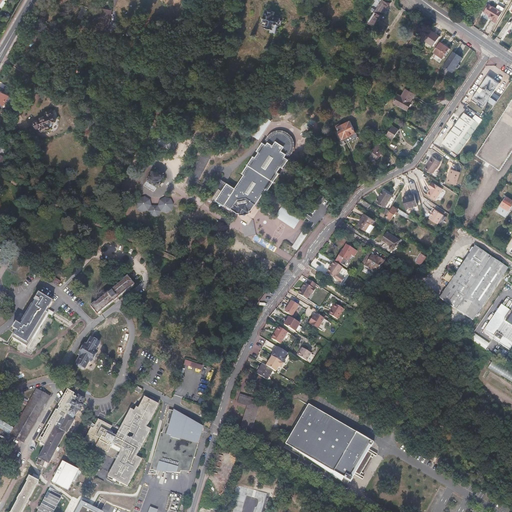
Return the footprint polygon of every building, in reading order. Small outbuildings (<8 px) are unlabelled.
[(382,0),(381,3),(378,7),(370,20),(365,28),(366,29),(369,25),(373,27),(375,23),(375,20),(377,16),(381,18),(384,13),(384,12),(388,5),(389,5),(392,0),(391,0),(382,0)] [(489,4),(489,5),(486,3),(482,10),(485,12),(484,13),(490,16),(489,17),(492,19),(491,20),(494,22),(496,23),(503,12),(489,4)] [(378,7),(375,5),(372,9),(374,10),(368,19),(370,20),(378,7)] [(112,11),(103,9),(99,29),(108,31),(112,11)] [(264,21),(265,21),(264,24),(267,25),(267,28),(272,29),(271,32),(277,33),(279,25),(280,24),(282,24),(283,20),(281,19),(281,18),(274,16),(275,12),(267,10),(264,21)] [(49,27),(38,21),(35,27),(46,33),(49,27)] [(366,29),(365,28),(355,43),(360,45),(369,31),(366,29)] [(439,36),(430,31),(424,41),(433,46),(439,36)] [(450,48),(441,42),(435,51),(443,57),(450,48)] [(454,74),(464,58),(454,52),(444,67),(454,74)] [(46,58),(43,56),(34,71),(37,72),(39,69),(40,69),(45,61),(46,58)] [(500,82),(492,77),(489,74),(471,98),(477,103),(476,104),(481,108),(488,99),(494,104),(497,101),(490,96),(500,82)] [(352,89),(348,86),(343,92),(347,95),(352,89)] [(402,96),(399,94),(394,104),(409,111),(414,102),(412,101),(416,93),(406,88),(402,96)] [(9,96),(0,90),(0,102),(8,107),(13,98),(9,96)] [(511,151),(511,101),(476,156),(499,171),(511,151)] [(242,110),(233,108),(232,115),(241,117),(242,110)] [(43,119),(36,122),(39,128),(40,128),(41,129),(42,130),(43,130),(44,130),(45,130),(46,130),(52,128),(52,127),(53,126),(54,126),(54,125),(54,124),(54,123),(57,122),(52,111),(47,113),(48,114),(46,116),(42,117),(43,119)] [(474,121),(463,113),(441,143),(452,151),(474,121)] [(174,115),(172,123),(194,130),(197,122),(174,115)] [(265,116),(264,117),(252,135),(260,140),(272,121),(265,116)] [(359,137),(357,133),(351,121),(342,125),(341,124),(337,126),(339,131),(337,133),(341,141),(344,140),(346,144),(359,137)] [(399,129),(393,126),(387,136),(393,140),(399,129)] [(255,155),(247,168),(244,172),(246,174),(241,183),(242,188),(237,189),(221,179),(209,197),(237,216),(240,212),(241,212),(243,212),(243,214),(248,213),(254,212),(253,210),(255,209),(268,189),(271,191),(283,173),(280,172),(284,166),(286,168),(292,160),(286,157),(288,154),(291,156),(293,152),(295,147),(295,145),(295,142),(295,140),(294,138),(293,137),(291,135),(289,133),(285,131),(283,131),(281,131),(279,131),(277,131),(275,132),(273,133),(271,135),(269,137),(267,140),(270,142),(268,145),(264,142),(258,150),(260,152),(257,157),(255,155)] [(163,132),(161,138),(159,145),(177,151),(182,139),(163,132)] [(375,149),(376,150),(370,159),(375,162),(381,153),(383,155),(385,151),(383,150),(385,147),(379,143),(375,149)] [(4,149),(0,147),(0,153),(2,155),(8,158),(9,155),(3,153),(4,149)] [(213,156),(204,152),(189,184),(197,188),(213,156)] [(440,163),(431,157),(423,170),(432,175),(440,163)] [(158,171),(155,169),(145,185),(154,191),(165,175),(161,173),(161,172),(158,170),(158,171)] [(459,173),(450,169),(446,182),(455,185),(459,173)] [(429,188),(431,189),(427,196),(435,201),(442,189),(432,183),(429,188)] [(393,197),(384,191),(377,202),(386,208),(393,197)] [(415,194),(408,196),(412,208),(417,207),(416,203),(418,203),(416,198),(417,198),(415,194)] [(408,196),(402,199),(406,211),(412,208),(408,196)] [(511,209),(511,198),(507,196),(501,206),(511,211),(511,209)] [(137,204),(139,209),(144,212),(149,211),(150,212),(153,217),(158,217),(161,212),(162,212),(168,213),(173,210),(174,205),(172,200),(166,198),(161,201),(159,206),(159,207),(153,207),(152,206),(151,201),(146,198),(140,199),(137,204)] [(284,205),(278,215),(297,227),(303,218),(284,205)] [(511,211),(501,206),(497,212),(507,218),(511,211)] [(396,215),(398,212),(409,219),(419,224),(420,222),(410,216),(398,209),(393,207),(387,217),(392,219),(395,214),(396,215)] [(431,216),(429,219),(437,224),(443,215),(435,210),(433,214),(432,213),(431,216)] [(373,220),(365,214),(358,225),(366,231),(373,220)] [(300,249),(310,233),(305,229),(294,245),(300,249)] [(389,232),(383,240),(392,246),(391,247),(391,248),(392,249),(392,250),(393,250),(394,250),(396,250),(396,249),(402,240),(389,232)] [(508,268),(475,245),(440,296),(472,319),(508,268)] [(343,253),(342,252),(337,261),(348,268),(357,252),(352,249),(350,248),(347,246),(343,253)] [(426,254),(421,251),(415,259),(421,263),(426,254)] [(376,257),(368,253),(362,263),(366,266),(365,267),(371,271),(372,269),(376,272),(379,267),(380,267),(384,261),(379,258),(378,259),(376,257)] [(332,266),(330,269),(327,274),(342,284),(345,280),(343,278),(347,271),(334,263),(332,266)] [(108,294),(108,295),(96,304),(91,307),(98,316),(102,312),(114,302),(115,302),(119,299),(131,289),(135,286),(129,277),(124,281),(125,281),(113,291),(112,291),(108,294)] [(307,284),(305,283),(298,294),(307,299),(311,293),(313,294),(316,290),(314,288),(317,284),(309,280),(307,284)] [(32,305),(33,305),(20,325),(17,323),(13,329),(15,330),(17,331),(12,339),(28,349),(49,315),(46,313),(48,309),(49,310),(53,303),(39,294),(32,305)] [(291,300),(284,312),(293,316),(299,305),(291,300)] [(345,310),(336,304),(330,314),(339,320),(345,310)] [(511,309),(510,313),(500,307),(485,329),(487,331),(486,333),(511,349),(511,347),(511,309)] [(315,318),(313,317),(310,322),(319,328),(325,318),(318,313),(316,316),(315,318)] [(302,323),(290,316),(284,325),(299,334),(303,326),(301,325),(302,323)] [(325,318),(319,328),(323,331),(330,321),(325,318)] [(276,332),(277,332),(273,340),(281,345),(288,333),(278,327),(276,332)] [(472,334),(468,340),(484,350),(488,345),(472,334)] [(87,346),(86,346),(80,356),(81,356),(77,363),(85,368),(89,361),(91,362),(96,352),(95,351),(99,344),(91,339),(87,346)] [(271,356),(272,356),(282,362),(287,353),(278,348),(274,353),(273,353),(271,356)] [(311,354),(302,349),(298,356),(307,362),(311,354)] [(511,352),(510,351),(507,354),(502,362),(506,364),(511,355),(511,352)] [(507,354),(503,352),(498,359),(502,362),(507,354)] [(285,364),(272,356),(266,366),(276,372),(279,367),(281,368),(283,368),(285,364)] [(201,370),(203,365),(185,360),(184,365),(201,370)] [(511,381),(511,371),(492,361),(488,368),(511,381)] [(266,366),(263,364),(257,374),(270,382),(276,372),(266,366)] [(50,398),(37,390),(14,429),(10,435),(24,443),(50,398)] [(58,410),(57,410),(48,424),(51,426),(41,442),(40,444),(45,447),(38,460),(39,460),(36,465),(46,470),(49,465),(57,451),(58,452),(59,450),(58,449),(66,434),(67,435),(75,421),(74,420),(79,412),(80,413),(84,405),(83,405),(85,400),(77,396),(76,398),(72,396),(74,394),(69,391),(63,402),(62,401),(59,405),(61,406),(58,410)] [(250,434),(254,423),(260,401),(261,401),(240,394),(237,403),(247,406),(244,418),(240,431),(250,434)] [(92,428),(85,440),(97,446),(96,447),(108,453),(112,444),(122,450),(109,475),(129,486),(143,458),(137,455),(151,428),(148,426),(159,403),(145,396),(139,409),(136,408),(134,412),(130,410),(117,436),(109,432),(112,427),(98,420),(95,426),(92,425),(91,427),(92,428)] [(358,477),(370,457),(371,456),(365,453),(368,447),(371,449),(373,445),(308,405),(286,443),(285,445),(288,447),(349,484),(352,480),(349,478),(352,473),(358,477)] [(157,471),(159,464),(168,467),(167,471),(181,472),(181,470),(182,467),(191,470),(198,446),(193,445),(194,442),(196,442),(197,440),(199,440),(200,439),(203,429),(202,427),(201,425),(178,412),(170,409),(163,432),(162,432),(149,473),(156,474),(157,471)] [(0,429),(10,433),(13,427),(0,421),(0,429)] [(51,426),(48,424),(39,440),(41,442),(51,426)] [(349,484),(288,447),(286,451),(298,458),(296,462),(308,469),(310,465),(317,470),(316,474),(327,481),(330,478),(347,488),(349,484)] [(17,457),(11,453),(5,462),(11,466),(17,457)] [(67,489),(77,470),(64,463),(61,469),(67,472),(66,475),(59,471),(54,482),(67,489)] [(20,496),(17,501),(18,501),(12,511),(23,511),(26,506),(27,507),(28,504),(30,502),(29,501),(37,487),(37,488),(38,486),(38,485),(40,483),(29,477),(27,482),(28,483),(26,486),(20,496)] [(51,491),(50,490),(38,511),(54,511),(63,497),(51,491)] [(100,511),(81,502),(76,511),(100,511)]
